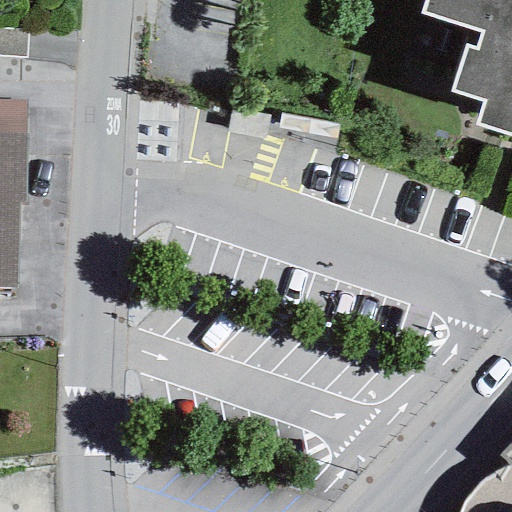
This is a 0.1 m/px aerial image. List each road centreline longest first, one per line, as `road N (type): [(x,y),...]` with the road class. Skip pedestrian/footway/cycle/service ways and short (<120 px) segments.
road 1 (residential): [(117,0),(96,218),(90,447),(98,511)]
road 2 (unclassified): [(511,375),(384,511)]
